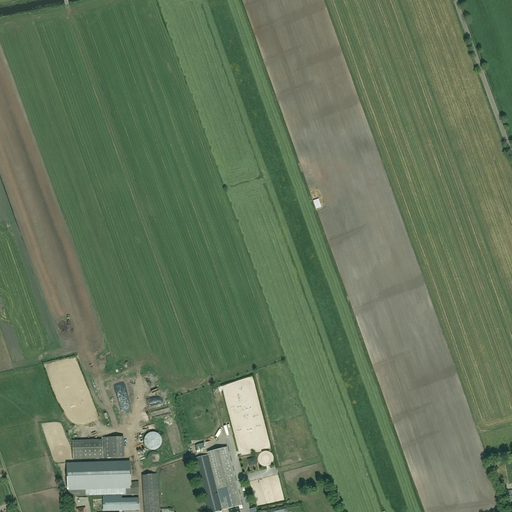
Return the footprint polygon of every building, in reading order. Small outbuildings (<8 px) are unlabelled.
[(79,353),(82,430),(108,429),(108,428),(111,428),(110,425),(108,425),(105,352),(79,353)] [(46,431),(72,430),(69,370),(43,371),(46,431)] [(103,438),(104,458),(124,457),(124,437),(103,438)] [(102,442),(72,443),(73,459),(103,458),(102,442)] [(228,508),(228,509),(228,511),(239,511),(238,506),(242,505),(227,447),(208,452),(222,510),(228,508)] [(142,469),(147,467),(142,456),(138,458),(142,469)] [(206,456),(194,458),(207,511),(216,511),(220,511),(206,456)] [(67,467),(68,484),(130,482),(130,465),(67,467)] [(142,478),(143,511),(159,511),(157,474),(146,475),(146,478),(142,478)] [(104,495),(104,499),(122,498),(122,495),(139,494),(139,481),(130,482),(68,484),(68,496),(104,495)] [(122,498),(104,499),(104,510),(120,510),(120,508),(126,508),(126,509),(139,509),(139,498),(122,498)]
